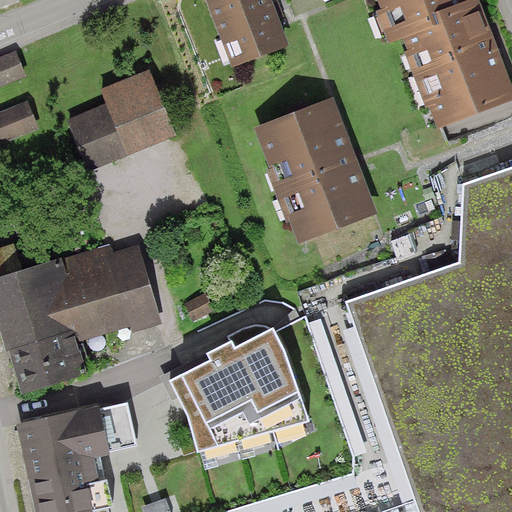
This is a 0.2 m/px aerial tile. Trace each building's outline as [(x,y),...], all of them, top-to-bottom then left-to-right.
[(206,0),(234,71),(292,49),(273,0),(206,0)] [(375,13),(388,46),(404,40),(435,27),(431,18),(470,3),(469,0),(376,0),(381,11),(375,13)] [(478,0),(476,0),(470,3),(431,18),(435,27),(404,40),(409,53),(404,55),(426,112),(431,110),(440,133),(511,104),(511,84),(496,44),(478,0)] [(0,60),(0,86),(25,76),(16,54),(0,60)] [(67,124),(87,173),(170,140),(143,72),(98,90),(106,109),(67,124)] [(292,223),(300,245),(376,215),(331,100),(255,130),(271,170),(267,171),(288,223),(292,223)] [(0,114),(0,124),(5,138),(40,125),(31,103),(0,114)] [(460,265),(345,303),(415,507),(399,511),(511,511),(511,170),(465,187),(460,265)] [(0,335),(21,395),(85,373),(73,339),(155,311),(131,241),(54,268),(51,257),(25,266),(0,274),(0,335)] [(0,246),(0,274),(25,266),(17,241),(0,246)] [(215,307),(207,293),(187,304),(195,318),(215,307)] [(180,375),(169,381),(187,417),(197,453),(308,422),(283,353),(273,331),(234,351),(231,344),(206,356),(210,363),(181,378),(180,375)] [(16,424),(36,511),(105,511),(104,503),(110,502),(99,453),(107,451),(106,448),(135,442),(126,402),(98,408),(98,406),(16,424)] [(170,511),(166,500),(143,509),(144,511),(170,511)]
